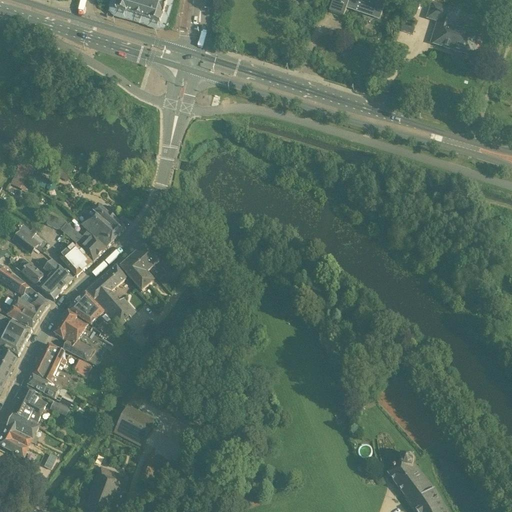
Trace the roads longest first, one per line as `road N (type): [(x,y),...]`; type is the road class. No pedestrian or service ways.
road 1 (unclassified): [(511,186),(257,108),(185,107)]
road 2 (secondary): [(0,418),(58,310),(147,216),(169,147)]
road 3 (primary): [(195,71),(455,148)]
road 4 (primary): [(457,137),(200,55)]
road 5 (track): [(371,332),(416,366),(511,510)]
road 6 (unclassified): [(171,103),(0,21)]
